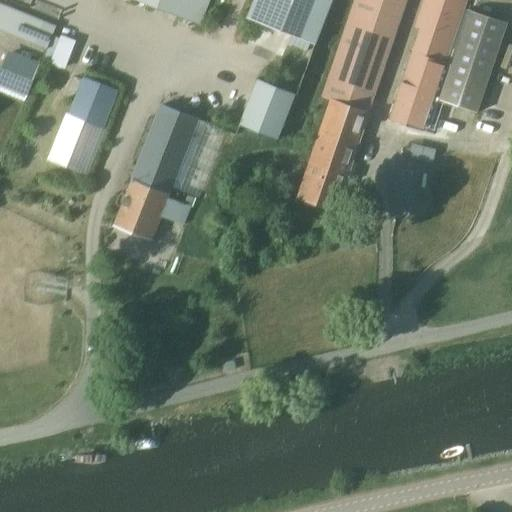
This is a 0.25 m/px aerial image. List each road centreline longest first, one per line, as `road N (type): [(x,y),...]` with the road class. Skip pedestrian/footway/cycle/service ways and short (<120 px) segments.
road 1 (unclassified): [(0,435),(511,315)]
road 2 (tertiary): [(337,511),(511,472)]
